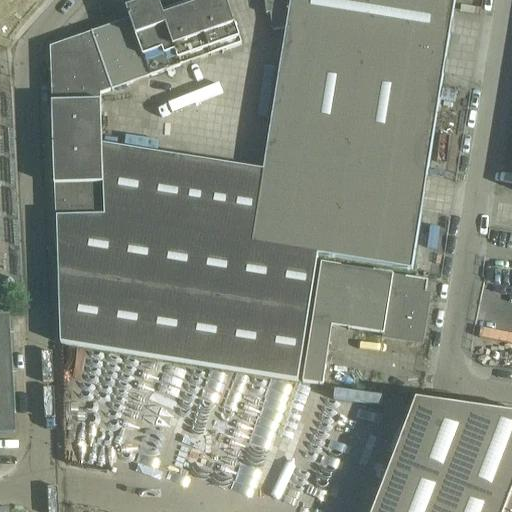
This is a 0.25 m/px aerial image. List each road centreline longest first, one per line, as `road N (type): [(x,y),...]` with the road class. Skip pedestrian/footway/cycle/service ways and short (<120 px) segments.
road 1 (unclassified): [(0,491),(43,482),(48,473),(32,69),(64,0)]
road 2 (unclassified): [(510,0),(451,349),(460,383),(511,392)]
road 3 (unknown): [(244,0),(253,43),(236,84),(176,107),(129,105)]
